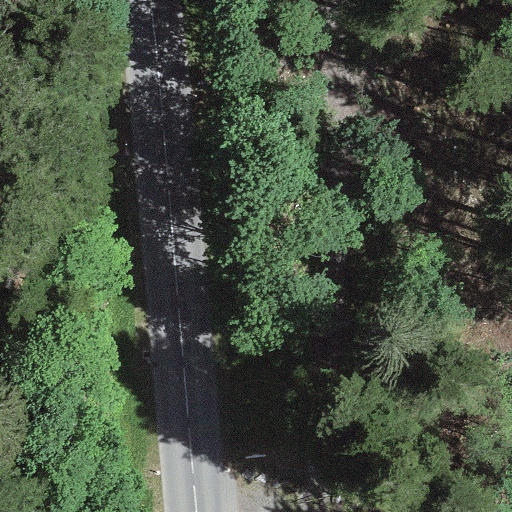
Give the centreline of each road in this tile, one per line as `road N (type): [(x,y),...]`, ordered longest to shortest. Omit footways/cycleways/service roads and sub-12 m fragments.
road 1 (tertiary): [(197,511),(142,0)]
road 2 (track): [(319,511),(344,118),(338,0)]
